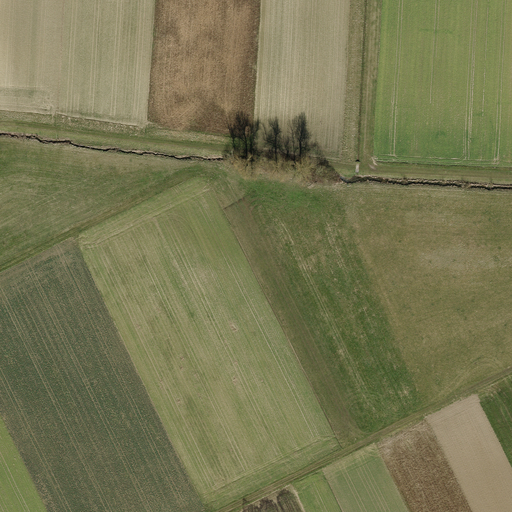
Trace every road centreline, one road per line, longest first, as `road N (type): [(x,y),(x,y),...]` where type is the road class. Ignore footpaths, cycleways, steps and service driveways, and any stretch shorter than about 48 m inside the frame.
road 1 (track): [(511,176),(349,168),(0,124)]
road 2 (track): [(219,511),(511,368)]
